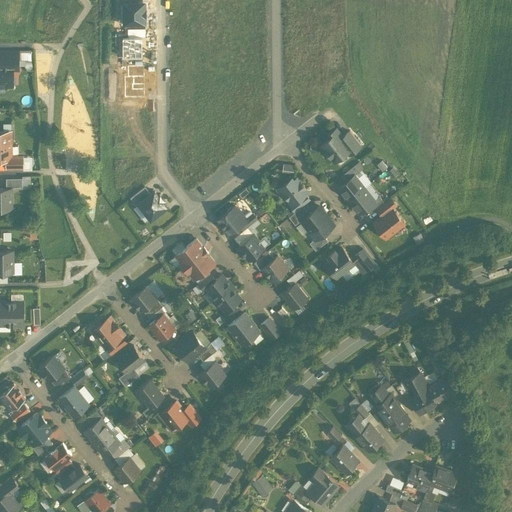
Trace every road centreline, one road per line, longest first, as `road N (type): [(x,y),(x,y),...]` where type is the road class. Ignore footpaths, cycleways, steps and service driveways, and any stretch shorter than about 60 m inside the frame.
road 1 (secondary): [(511,263),(407,308),(334,356),(270,417),(203,511)]
road 2 (residential): [(338,511),(442,420),(460,424),(475,443),(475,511)]
road 3 (residential): [(195,214),(162,170),(160,0)]
road 4 (residential): [(12,356),(130,505)]
road 5 (residential): [(281,127),(274,0)]
